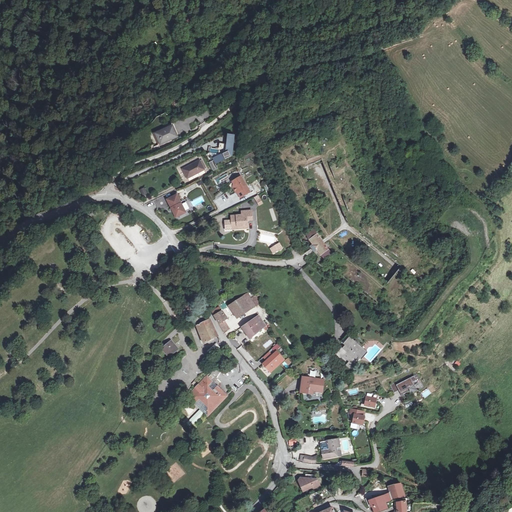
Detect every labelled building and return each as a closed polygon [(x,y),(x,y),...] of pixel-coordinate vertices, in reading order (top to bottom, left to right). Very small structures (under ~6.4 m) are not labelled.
[(159,133),(163,143),(180,136),(175,126),(159,133)] [(295,147),(304,165),(321,158),(347,218),(352,225),(401,265),(392,276),(408,288),(431,254),(368,205),(337,130),(295,147)] [(227,152),(213,158),(215,164),(233,157),(235,135),(228,134),(226,150),(227,152)] [(204,170),(199,160),(182,169),(187,179),(204,170)] [(245,185),(247,184),(241,175),(233,180),(236,185),(234,186),(236,191),(237,190),(240,189),(241,190),(240,190),(240,191),(239,192),(239,193),(241,196),(248,192),(245,185)] [(177,195),(167,200),(172,208),(173,208),(178,217),(186,213),(177,195)] [(242,225),(248,225),(248,220),(252,220),(251,211),(241,211),(242,215),(231,216),(232,230),(242,229),(242,225)] [(314,228),(306,234),(325,260),(333,253),(314,228)] [(281,243),(270,249),(273,254),(284,249),(281,243)] [(249,295),(244,299),(252,311),(257,307),(249,295)] [(252,311),(244,299),(231,308),(237,317),(235,318),(239,323),(242,320),(241,318),(252,311)] [(220,325),(226,323),(229,320),(227,314),(229,313),(227,310),(225,312),(222,308),(216,312),(218,320),(220,325)] [(205,343),(219,335),(216,330),(213,325),(211,320),(209,315),(209,312),(194,320),(205,343)] [(267,314),(260,319),(266,327),(272,323),(267,314)] [(260,319),(244,329),(245,332),(251,341),(268,331),(266,327),(260,319)] [(226,323),(220,325),(225,333),(230,330),(226,323)] [(350,335),(343,343),(345,344),(347,346),(345,349),(343,347),(337,353),(343,358),(344,357),(348,360),(347,361),(349,363),(348,364),(351,367),(358,360),(357,359),(360,356),(361,358),(366,353),(362,349),(363,347),(359,343),(360,342),(356,339),(356,340),(352,337),(350,335)] [(164,349),(171,357),(180,349),(177,346),(176,347),(172,343),(164,349)] [(217,343),(208,350),(212,356),(222,350),(217,343)] [(270,352),(264,357),(268,361),(264,364),(271,373),(285,360),(278,352),(273,356),(270,352)] [(415,376),(391,387),(395,395),(400,392),(400,393),(402,393),(404,396),(410,394),(409,391),(419,386),(415,376)] [(313,389),(326,390),(327,380),(306,378),(304,395),(312,395),(313,389)] [(209,379),(192,396),(210,413),(227,396),(209,379)] [(425,398),(432,394),(428,389),(421,393),(425,398)] [(381,397),(370,394),(366,407),(376,410),(379,401),(380,402),(381,397)] [(187,421),(192,426),(206,412),(201,408),(187,421)] [(366,415),(352,412),(351,416),(356,417),(353,426),(363,428),(366,419),(365,419),(366,415)] [(321,450),(322,458),(337,457),(335,440),(327,441),(327,449),(321,450)] [(302,454),(300,459),(315,463),(317,456),(313,457),(302,454)] [(303,479),(301,479),(299,481),(297,482),(304,493),(305,493),(308,491),(310,493),(319,486),(314,477),(305,476),(305,480),(303,479)] [(374,511),(386,507),(402,501),(399,490),(389,493),(390,497),(373,502),(372,500),(367,502),(369,510),(374,509),(374,511)]
